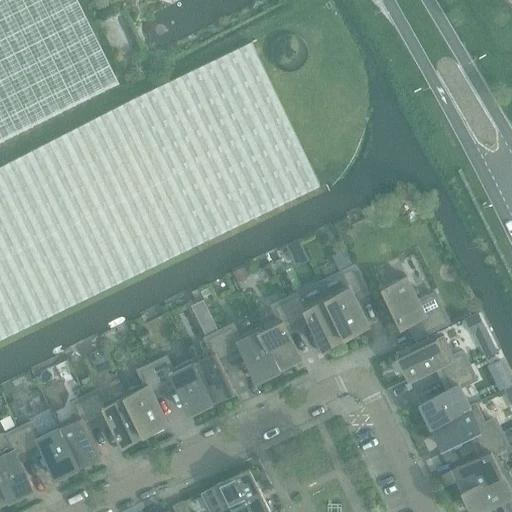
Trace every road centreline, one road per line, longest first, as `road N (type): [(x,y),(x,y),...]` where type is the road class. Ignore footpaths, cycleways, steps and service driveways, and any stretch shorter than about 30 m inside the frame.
road 1 (residential): [(424,511),(357,378),(83,511)]
road 2 (secondary): [(385,0),(496,198)]
road 3 (secondary): [(511,139),(428,0)]
